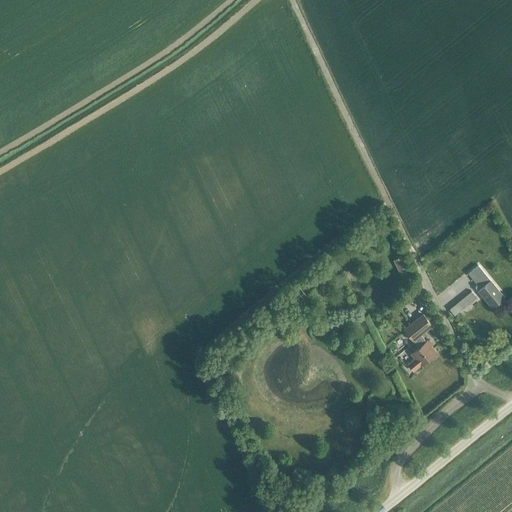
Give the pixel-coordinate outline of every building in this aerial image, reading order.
[(401,256),(392,260),(401,278),(410,273),(401,256)] [(468,273),(473,280),(480,288),(478,290),(492,307),(504,297),(478,265),(468,273)] [(462,298),(450,308),(455,314),(467,304),(462,298)] [(413,340),(414,340),(419,347),(411,353),(415,358),(408,363),(414,370),(420,365),(436,352),(427,340),(426,341),(420,334),(432,325),(423,314),(404,330),(413,340)] [(399,335),(395,338),(400,346),(405,344),(399,335)]
